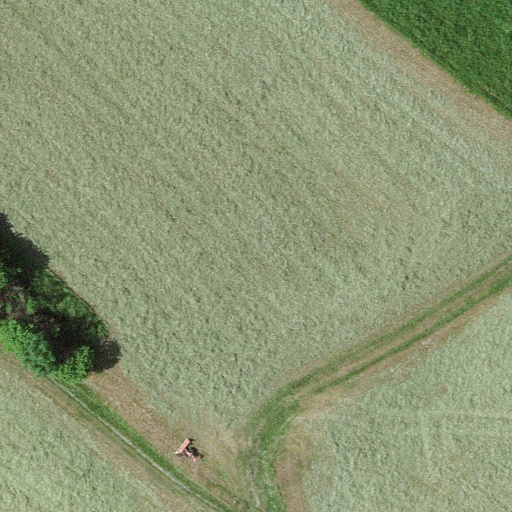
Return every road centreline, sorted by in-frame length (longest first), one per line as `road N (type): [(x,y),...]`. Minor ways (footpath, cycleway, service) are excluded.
road 1 (track): [(511,265),(272,420),(251,464),(267,511)]
road 2 (track): [(0,314),(230,511)]
